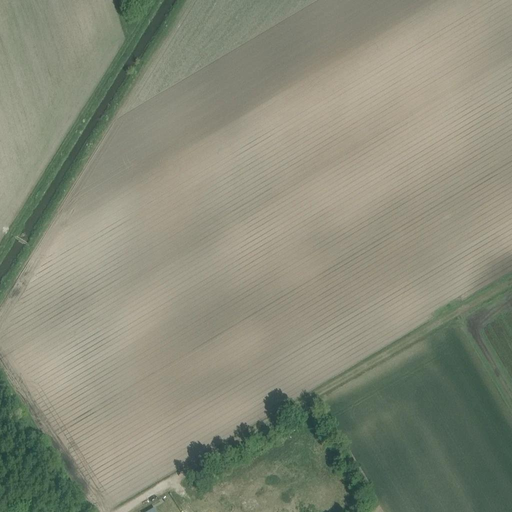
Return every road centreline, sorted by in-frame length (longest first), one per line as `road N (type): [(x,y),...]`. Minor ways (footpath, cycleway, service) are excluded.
road 1 (track): [(120,511),(511,277)]
road 2 (track): [(121,0),(133,38),(0,256)]
